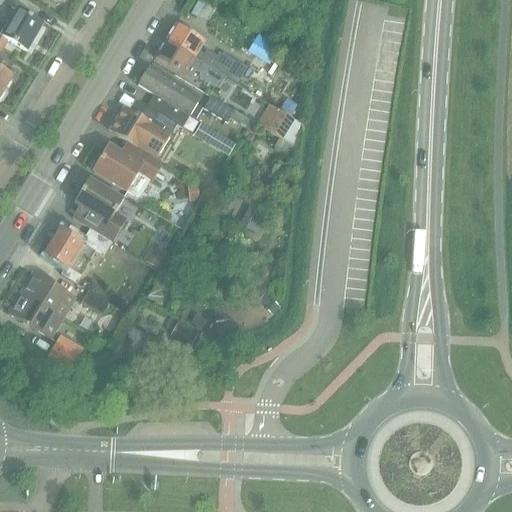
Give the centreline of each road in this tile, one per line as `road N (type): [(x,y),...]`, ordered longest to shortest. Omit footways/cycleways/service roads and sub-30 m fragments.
road 1 (residential): [(0,248),(155,0)]
road 2 (secondary): [(427,250),(442,0)]
road 3 (tertiary): [(354,441),(161,445),(112,454)]
road 4 (tertiary): [(112,454),(160,465),(353,478)]
road 5 (residential): [(110,0),(0,179)]
road 6 (secondary): [(442,399),(441,319),(427,250)]
road 7 (secondary): [(427,250),(402,397)]
